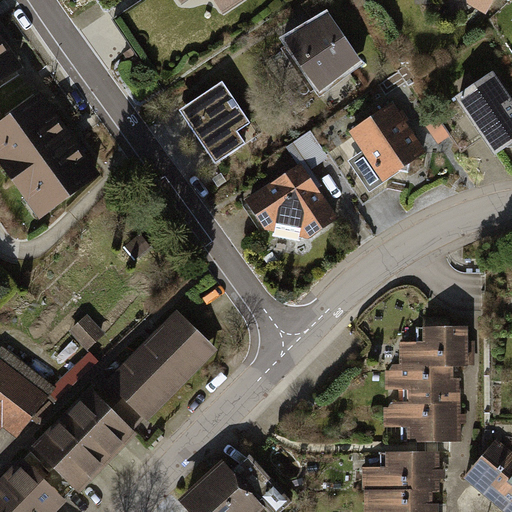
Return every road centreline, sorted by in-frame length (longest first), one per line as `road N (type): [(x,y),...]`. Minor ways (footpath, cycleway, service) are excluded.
road 1 (residential): [(297,340),(142,146),(43,0)]
road 2 (residential): [(297,340),(404,246),(451,222),(511,206)]
road 3 (residential): [(132,511),(297,340)]
